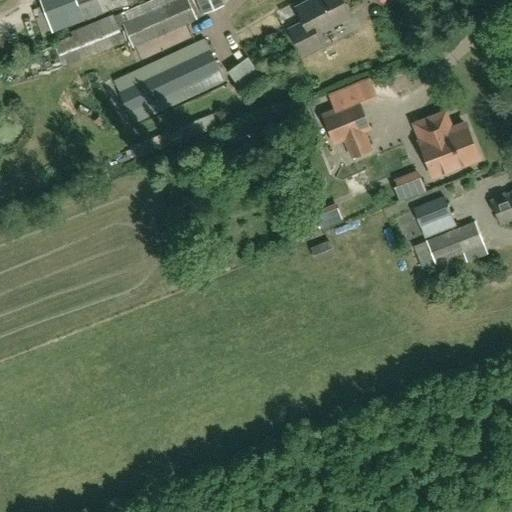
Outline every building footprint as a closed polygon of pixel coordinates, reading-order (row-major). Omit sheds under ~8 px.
[(128,4),(126,0),(39,0),(52,34),(128,4)] [(153,0),(114,16),(111,15),(72,31),(73,36),(54,43),(63,66),(124,43),(118,27),(124,25),(133,46),(195,19),(187,0),(153,0)] [(198,0),(204,13),(223,6),(220,0),(198,0)] [(302,55),(322,44),(316,33),(349,16),(341,0),(311,0),(297,8),(304,21),(289,29),(302,55)] [(269,41),(275,53),(291,45),(285,33),(269,41)] [(209,51),(204,38),(114,80),(120,93),(119,93),(128,111),(134,123),(224,83),(218,69),(210,51),(209,51)] [(371,149),(364,132),(370,129),(358,100),(323,115),(334,143),(344,139),(352,157),(371,149)] [(167,132),(130,146),(135,159),(173,144),(173,146),(185,142),(184,140),(217,127),(212,114),(178,127),(180,131),(169,135),(167,132)] [(451,127),(447,117),(416,129),(421,140),(419,141),(434,177),(479,159),(464,122),(451,127)] [(511,191),(491,200),(500,224),(511,219),(511,191)] [(424,239),(455,227),(454,224),(444,196),(413,208),(424,239)] [(487,254),(483,244),(474,222),(426,241),(435,263),(469,250),(472,260),(487,254)] [(334,252),(329,240),(310,247),(315,259),(334,252)]
